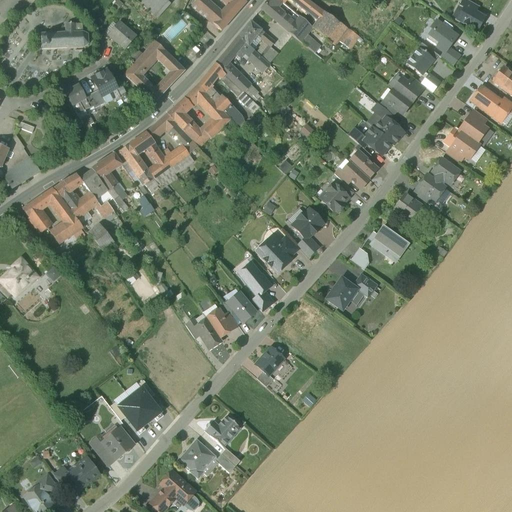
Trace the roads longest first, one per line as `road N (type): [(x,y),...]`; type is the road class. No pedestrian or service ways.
road 1 (residential): [(96,511),(371,210),(511,8)]
road 2 (tertiary): [(255,0),(145,122),(0,211)]
